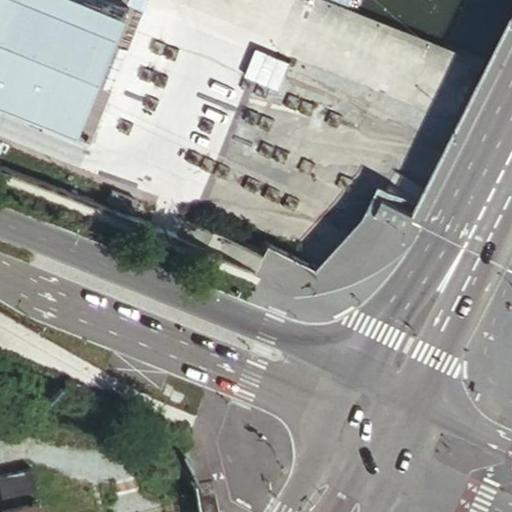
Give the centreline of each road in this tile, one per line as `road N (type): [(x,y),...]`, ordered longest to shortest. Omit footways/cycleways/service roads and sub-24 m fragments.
road 1 (secondary): [(358,365),(0,223)]
road 2 (secondary): [(0,277),(234,372),(336,423)]
road 3 (unclassified): [(0,148),(161,213)]
road 4 (primary): [(464,240),(411,274),(358,365)]
road 5 (primary): [(414,395),(464,296),(464,240)]
